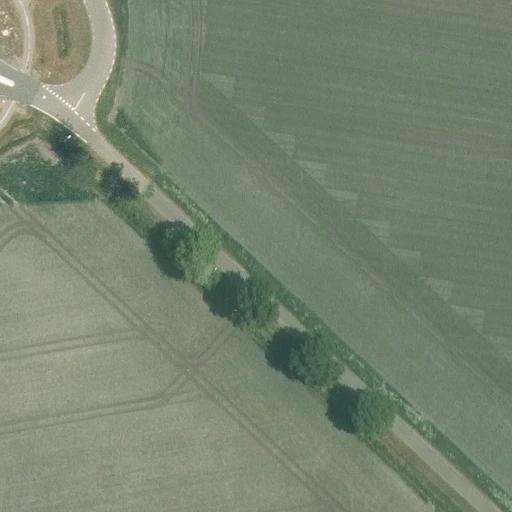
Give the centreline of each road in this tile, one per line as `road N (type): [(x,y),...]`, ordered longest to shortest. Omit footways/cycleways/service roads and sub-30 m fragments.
road 1 (unclassified): [(488,511),(70,121)]
road 2 (unclassified): [(94,0),(105,48),(70,121)]
